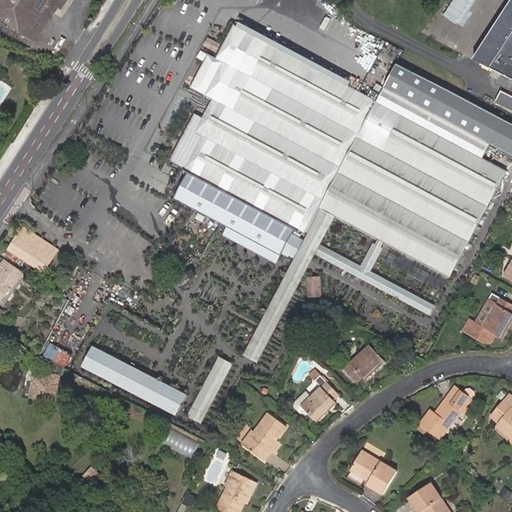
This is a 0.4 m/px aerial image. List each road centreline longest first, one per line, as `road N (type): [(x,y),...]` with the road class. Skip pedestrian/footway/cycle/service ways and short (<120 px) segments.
road 1 (residential): [(511,367),(477,361),(407,383),(335,435),(305,471)]
road 2 (primary): [(13,200),(140,0)]
road 3 (primary): [(78,73),(6,195)]
road 4 (primary): [(78,73),(0,191)]
